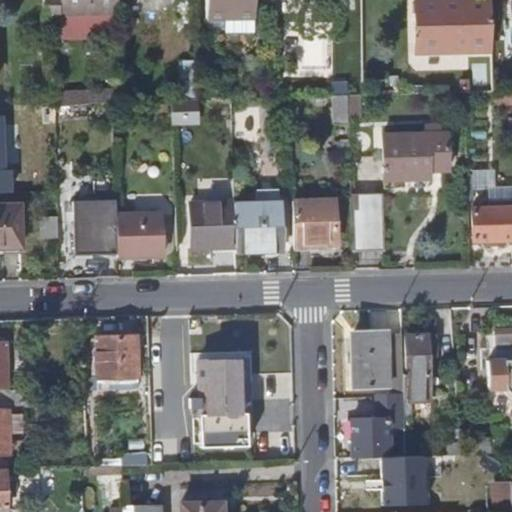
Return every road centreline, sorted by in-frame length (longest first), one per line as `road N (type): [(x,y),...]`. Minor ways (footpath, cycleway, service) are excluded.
road 1 (residential): [(0,300),(310,292)]
road 2 (residential): [(317,511),(310,292)]
road 3 (residential): [(310,292),(511,287)]
